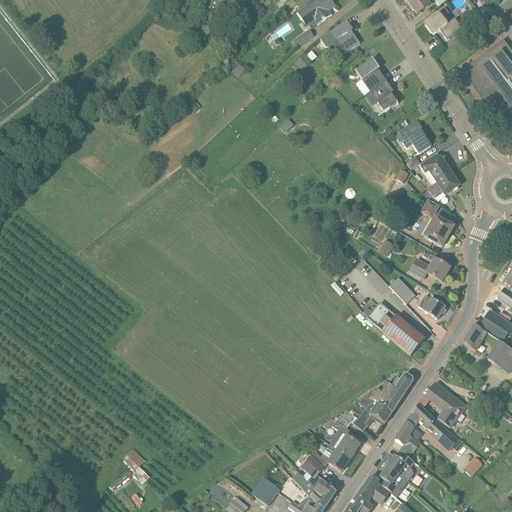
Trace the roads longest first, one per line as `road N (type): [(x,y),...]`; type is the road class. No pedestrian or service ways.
road 1 (residential): [(337,511),(462,323),(491,206)]
road 2 (secondary): [(494,171),(379,0)]
